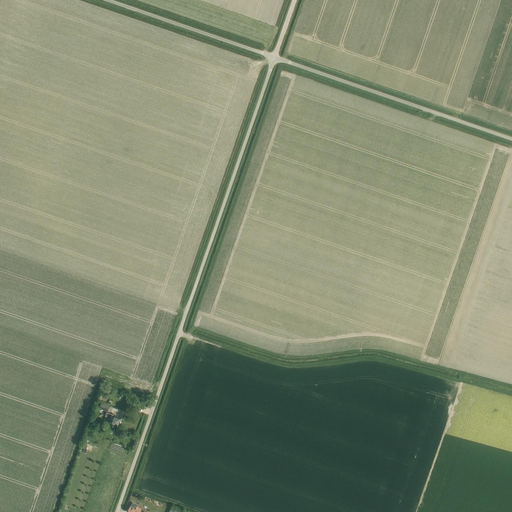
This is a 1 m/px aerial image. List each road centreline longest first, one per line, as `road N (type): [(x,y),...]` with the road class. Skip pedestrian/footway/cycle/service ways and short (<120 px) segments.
road 1 (unclassified): [(116,511),(274,57)]
road 2 (unclassified): [(511,139),(274,57)]
road 3 (unclassified): [(274,57),(105,0)]
